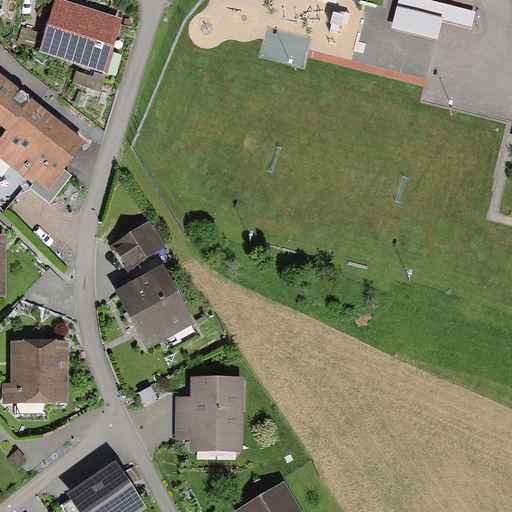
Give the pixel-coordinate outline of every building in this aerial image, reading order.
[(56,0),(47,26),(39,50),(105,72),(122,20),(59,0),(56,0)] [(398,0),(392,25),(439,38),(444,18),(475,26),(479,10),(442,0),(398,0)] [(64,169),(87,141),(0,71),(0,153),(34,183),(30,186),(50,202),(73,175),(64,169)] [(126,268),(155,246),(138,222),(108,244),(126,268)] [(159,351),(194,325),(155,272),(120,298),(159,351)] [(46,403),(61,403),(60,348),(13,349),(15,392),(45,392),(46,403)] [(235,444),(233,381),(187,382),(188,407),(170,407),(171,446),(235,444)] [(134,511),(140,508),(115,469),(72,496),(82,511),(134,511)] [(241,507),(243,511),(295,511),(281,485),(241,507)]
